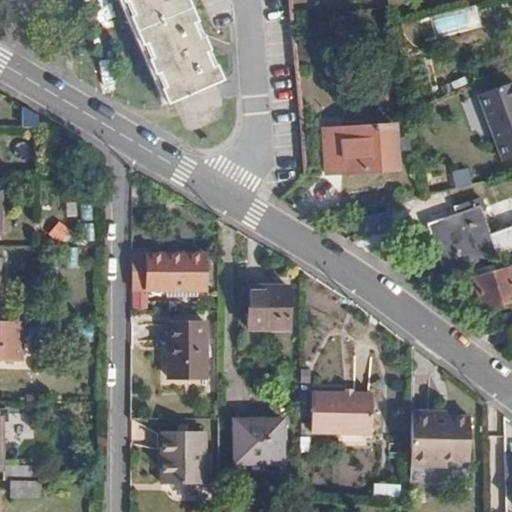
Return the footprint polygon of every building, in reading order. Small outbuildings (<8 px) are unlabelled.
[(119,0),(163,101),(216,77),(182,0),(119,0)] [(474,5),(429,18),(435,38),(479,25),(474,5)] [(470,95),(497,161),(511,155),(511,80),(511,81),(470,95)] [(393,166),(391,123),(319,129),(322,172),(393,166)] [(448,171),(451,186),(468,183),(466,168),(448,171)] [(484,201),(476,203),(479,212),(486,210),(484,201)] [(434,224),(448,273),(492,260),(487,240),(490,239),(485,222),(482,223),(479,212),(476,203),(456,208),(458,218),(434,224)] [(511,253),(502,257),(504,263),(511,261),(511,253)] [(201,292),(201,257),(145,257),(144,292),(201,292)] [(511,299),(511,289),(505,266),(489,270),(488,263),(471,269),(473,275),(471,276),(480,308),(511,299)] [(286,331),(285,288),(245,287),(245,331),(286,331)] [(203,382),(203,326),(166,327),(165,380),(203,382)] [(0,367),(8,367),(7,334),(0,333),(0,367)] [(370,381),(373,350),(327,346),(325,362),(314,360),(311,382),(323,383),(325,377),(370,381)] [(370,390),(305,390),(305,435),(371,435),(370,390)] [(436,410),(409,410),(408,445),(408,451),(443,452),(443,458),(465,458),(464,417),(445,416),(436,416),(436,410)] [(278,464),(279,420),(232,421),(232,464),(278,464)] [(208,484),(207,431),(160,431),(160,483),(208,484)] [(511,442),(503,442),(504,468),(511,467),(511,442)] [(1,465),(1,480),(11,480),(23,480),(39,480),(39,465),(1,465)] [(23,480),(11,480),(11,496),(39,497),(39,480),(23,480)] [(385,488),(385,500),(394,501),(395,488),(385,488)] [(394,501),(407,503),(407,489),(395,488),(394,501)]
